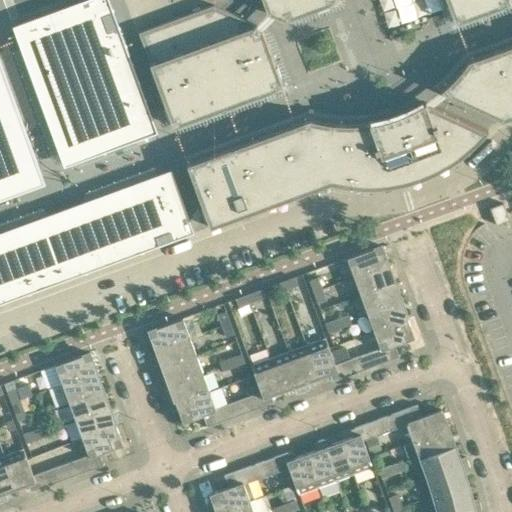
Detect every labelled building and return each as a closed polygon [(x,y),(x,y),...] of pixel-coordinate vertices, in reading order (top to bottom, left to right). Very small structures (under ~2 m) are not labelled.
[(16,33),(15,33),(20,47),(21,47),(64,166),(144,136),(144,137),(151,135),(151,134),(157,132),(152,119),(153,119),(109,0),(81,0),(29,19),(30,20),(13,26),(16,33)] [(262,0),(267,12),(274,15),(284,20),(338,0),(337,0),(262,0)] [(511,0),(446,0),(455,23),(458,22),(511,1),(511,0)] [(213,4),(138,32),(173,126),(283,86),(261,27),(213,4)] [(451,95),(503,120),(511,116),(511,44),(468,61),(465,65),(462,69),(458,73),(455,76),(451,80),(448,83),(440,90),(440,91),(447,93),(451,95)] [(0,197),(44,182),(0,60),(0,197)] [(188,166),(209,224),(210,227),(218,224),(331,183),(335,184),(338,185),(339,185),(342,186),(346,186),(347,186),(352,186),(355,186),(368,186),(370,186),(374,186),(380,186),(391,184),(403,183),(414,180),(420,178),(426,175),(428,174),(431,173),(437,170),(448,164),(458,158),(466,152),(469,150),(470,149),(473,147),(476,144),(479,141),(481,138),(482,137),(486,133),(488,131),(488,130),(436,106),(432,105),(425,101),(419,105),(412,108),(405,112),(398,114),(391,117),(383,119),(376,120),(369,122),(362,123),(354,123),(347,123),(340,123),(332,122),(325,122),(317,120),(310,118),(187,164),(188,166)] [(158,174),(93,198),(41,218),(0,232),(0,303),(189,235),(188,234),(194,232),(190,221),(191,221),(177,183),(176,183),(171,170),(165,172),(164,171),(157,174),(158,174)] [(503,203),(490,208),(496,225),(509,220),(503,203)] [(387,264),(381,245),(347,258),(354,276),(387,264)] [(394,282),(387,264),(354,276),(361,294),(394,282)] [(294,277),(283,281),(286,289),(297,285),(294,277)] [(309,280),(314,292),(322,289),(318,277),(309,280)] [(283,281),(272,285),(275,294),(286,289),(283,281)] [(401,301),(394,282),(361,294),(367,313),(401,301)] [(268,296),(265,288),(247,295),(250,303),(268,296)] [(326,300),(322,289),(314,292),(318,303),(326,300)] [(250,303),(247,295),(235,299),(239,307),(250,303)] [(408,319),(401,301),(367,313),(374,331),(408,319)] [(218,314),(222,325),(230,322),(226,311),(218,314)] [(348,315),(336,319),(339,328),(351,323),(348,315)] [(189,336),(183,318),(149,330),(156,349),(189,336)] [(339,328),(336,319),(325,323),(328,332),(339,328)] [(414,338),(408,319),(374,331),(380,348),(357,356),(363,370),(399,356),(395,344),(414,338)] [(230,322),(222,325),(226,337),(234,334),(230,322)] [(156,349),(163,367),(196,355),(189,336),(156,349)] [(325,337),(306,344),(319,378),(329,374),(332,381),(363,370),(357,356),(335,364),(331,352),(329,348),(325,337)] [(306,344),(288,351),(303,391),(310,389),(307,382),(319,378),(306,344)] [(353,344),(331,352),(335,364),(357,356),(353,344)] [(296,394),(303,391),(288,351),(270,358),(282,391),(293,387),(296,394)] [(96,371),(89,352),(55,365),(62,383),(96,371)] [(233,366),(245,362),(242,354),(231,358),(233,366)] [(203,373),(196,355),(163,367),(169,386),(203,373)] [(233,366),(231,358),(219,362),(222,371),(233,366)] [(261,391),(238,400),(243,413),(274,402),(271,395),(282,391),(270,358),(251,365),(255,375),(261,391)] [(62,383),(48,388),(55,407),(69,402),(103,389),(96,371),(62,383)] [(169,386),(176,404),(210,392),(203,373),(169,386)] [(7,391),(11,402),(20,399),(36,393),(34,386),(28,383),(22,386),(17,387),(15,388),(7,391)] [(69,402),(76,420),(109,408),(103,389),(69,402)] [(216,408),(210,392),(176,404),(183,422),(202,415),(206,427),(243,413),(238,400),(216,408)] [(20,399),(11,402),(16,414),(24,411),(20,399)] [(414,439),(447,427),(441,409),(421,416),(417,405),(380,418),(385,432),(408,424),(414,439)] [(116,426),(109,408),(76,420),(83,438),(116,426)] [(363,440),(385,432),(380,418),(350,429),(352,436),(341,440),(354,474),(373,467),(369,456),(363,440)] [(46,426),(34,430),(38,438),(49,434),(46,426)] [(88,454),(61,465),(66,478),(104,464),(100,453),(123,444),(116,426),(83,438),(88,454)] [(414,439),(404,443),(411,462),(421,459),(454,446),(447,427),(414,439)] [(38,438),(34,430),(23,434),(26,442),(38,438)] [(377,436),(365,440),(370,454),(382,449),(377,436)] [(328,438),(321,440),(335,480),(354,474),(341,440),(330,444),(328,438)] [(335,480),(321,440),(314,443),(316,449),(305,454),(317,487),(335,480)] [(427,476),(468,462),(466,456),(459,458),(454,446),(421,459),(427,476)] [(23,448),(4,455),(16,489),(28,485),(30,492),(66,478),(61,465),(33,475),(27,459),(23,448)] [(292,451),(261,462),(266,476),(280,471),(289,467),(292,475),(294,483),(298,494),(317,487),(305,454),(294,458),(292,451)] [(4,455),(0,456),(0,499),(1,502),(8,500),(5,493),(16,489),(4,455)] [(401,461),(390,465),(393,473),(404,469),(401,461)] [(228,487),(209,494),(215,511),(216,511),(249,500),(255,498),(249,482),(266,476),(261,462),(224,475),(228,487)] [(427,476),(433,495),(468,485),(463,472),(470,470),(469,467),(468,462),(427,476)] [(393,473),(390,465),(379,469),(382,478),(393,473)] [(289,467),(280,471),(282,478),(292,475),(289,467)] [(447,511),(480,505),(479,498),(471,499),(468,485),(433,495),(437,511),(447,511)] [(389,497),(393,508),(401,505),(397,494),(389,497)] [(216,511),(253,511),(249,500),(216,511)] [(295,500),(284,504),(287,511),(298,508),(295,500)]
